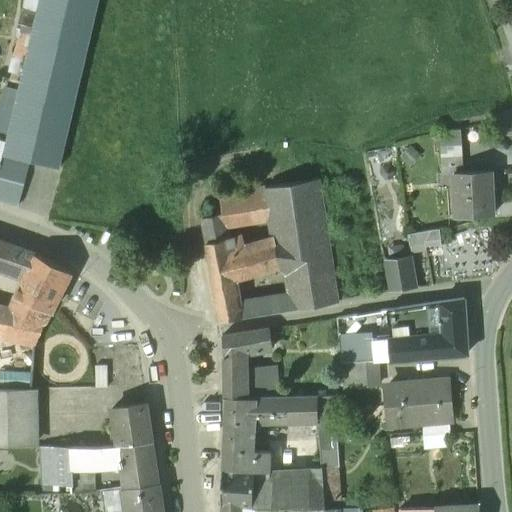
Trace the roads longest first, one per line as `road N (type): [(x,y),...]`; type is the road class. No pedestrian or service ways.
road 1 (unclassified): [(492,291),(166,338)]
road 2 (tertiary): [(494,511),(483,318),(492,291)]
road 3 (residential): [(0,226),(40,239),(104,281),(166,338)]
road 4 (residential): [(166,338),(179,385),(189,511)]
